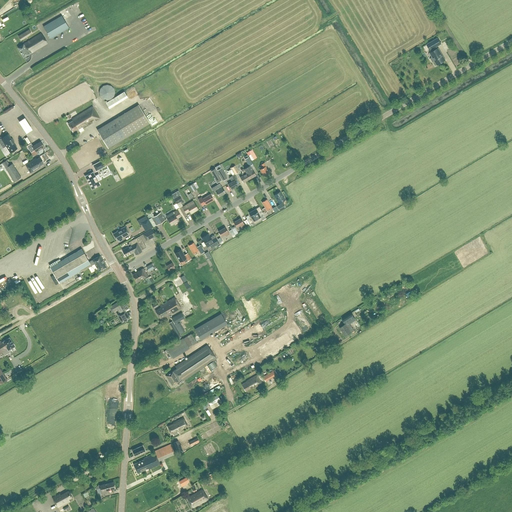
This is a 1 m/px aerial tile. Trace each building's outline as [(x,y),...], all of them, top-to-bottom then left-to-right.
[(76,2),(74,3),(71,4),(77,14),(79,13),(80,14),(82,12),(76,2)] [(62,15),(43,26),(50,39),(69,28),(62,15)] [(47,43),(43,36),(41,33),(18,48),(23,57),(47,43)] [(434,61),(437,65),(445,60),(438,48),(436,49),(435,48),(441,44),(438,38),(427,44),(430,50),(431,50),(432,51),(430,53),(432,57),(430,58),(432,62),(434,61)] [(100,96),(103,99),(107,100),(111,99),(114,96),(115,92),(114,88),(111,85),(107,84),(103,85),(100,88),(99,92),(100,96)] [(124,91),(105,103),(109,109),(128,97),(124,91)] [(97,130),(108,148),(149,123),(138,105),(97,130)] [(94,119),(95,121),(99,118),(92,107),(72,119),(73,120),(68,124),(73,132),(82,127),(83,128),(92,122),(91,121),(94,119)] [(153,111),(150,113),(154,123),(158,122),(153,111)] [(19,118),(25,131),(32,127),(25,114),(19,118)] [(10,153),(17,148),(8,134),(0,138),(0,143),(3,148),(6,146),(10,153)] [(27,146),(31,152),(34,150),(36,152),(44,147),(40,141),(32,146),(30,143),(27,146)] [(252,163),(248,156),(247,154),(244,156),(245,158),(249,165),(252,163)] [(40,165),(43,163),(39,157),(36,159),(36,158),(25,165),(30,173),(40,166),(40,165)] [(14,181),(21,177),(12,164),(9,165),(6,160),(2,163),(14,181)] [(259,169),(263,176),(269,173),(265,166),(263,163),(260,165),(262,168),(259,169)] [(255,175),(252,170),(250,165),(245,168),(244,168),(243,168),(249,179),(255,175)] [(215,168),(210,171),(215,178),(214,178),(217,183),(222,180),(219,175),(215,168)] [(221,168),(217,170),(223,181),(227,178),(221,168)] [(239,177),(243,182),(249,179),(243,168),(240,170),(242,173),(241,173),(242,176),(239,177)] [(86,176),(85,176),(85,177),(92,188),(92,189),(92,188),(99,185),(100,185),(99,184),(97,181),(100,179),(101,179),(100,179),(98,175),(98,174),(98,175),(95,176),(93,173),(93,172),(92,172),(86,176)] [(231,189),(237,185),(235,181),(237,179),(234,174),(231,176),(229,177),(231,182),(228,184),(231,189)] [(188,186),(192,192),(197,189),(193,183),(188,186)] [(219,183),(211,188),(214,192),(215,191),(218,196),(225,192),(222,187),(219,183)] [(177,204),(182,200),(179,195),(180,195),(178,190),(171,194),(177,204)] [(278,204),(283,201),(284,200),(279,192),(273,195),(278,204)] [(205,204),(213,200),(210,194),(202,199),(201,197),(198,199),(201,204),(204,202),(205,204)] [(191,213),(197,209),(194,203),(192,200),(182,207),(186,213),(189,211),(191,213)] [(266,200),(261,202),(266,211),(271,208),(266,200)] [(260,217),(255,209),(248,213),(253,221),(260,217)] [(171,225),(178,221),(176,219),(180,217),(177,211),(173,213),(166,216),(168,219),(171,225)] [(150,221),(152,220),(156,226),(165,220),(161,212),(151,217),(149,219),(150,221)] [(240,218),(233,222),(236,227),(239,225),(240,227),(244,225),(240,218)] [(148,219),(141,223),(145,231),(152,227),(148,219)] [(113,234),(116,240),(123,237),(124,237),(130,234),(125,226),(117,231),(113,234)] [(229,234),(225,227),(218,231),(221,236),(224,234),(225,236),(229,234)] [(143,234),(146,241),(155,236),(152,229),(143,234)] [(208,234),(201,238),(202,240),(206,247),(210,245),(211,248),(218,244),(213,235),(210,237),(209,236),(208,234)] [(127,245),(128,247),(122,250),(125,256),(134,251),(135,253),(141,250),(141,249),(145,247),(145,246),(140,236),(128,242),(127,241),(125,242),(127,245)] [(58,251),(61,237),(58,237),(57,240),(53,239),(52,242),(50,241),(47,253),(53,254),(54,250),(58,251)] [(198,251),(193,243),(188,245),(193,254),(198,251)] [(29,263),(32,264),(37,251),(33,249),(29,263)] [(80,272),(94,264),(98,271),(100,270),(106,267),(100,256),(89,262),(81,249),(60,261),(59,259),(49,265),(50,267),(59,283),(80,271),(80,272)] [(179,262),(183,260),(185,262),(191,259),(187,253),(184,255),(181,250),(179,250),(177,251),(177,252),(175,253),(179,262)] [(148,276),(143,268),(132,275),(136,282),(148,276)] [(153,281),(151,276),(145,279),(148,284),(153,281)] [(33,282),(29,284),(36,297),(40,295),(33,282)] [(166,315),(167,316),(181,308),(174,297),(160,306),(161,307),(155,311),(160,319),(166,315)] [(129,318),(127,314),(124,310),(128,308),(123,300),(118,303),(118,302),(109,307),(110,308),(112,312),(118,308),(120,312),(117,314),(122,323),(129,318)] [(182,312),(171,318),(175,324),(175,323),(176,326),(175,326),(180,334),(184,332),(182,327),(179,322),(178,322),(177,323),(177,322),(185,318),(182,312)] [(354,317),(352,315),(351,313),(342,318),(346,324),(340,328),(345,336),(351,332),(354,330),(347,321),(354,317)] [(181,337),(172,321),(169,323),(178,338),(181,337)] [(208,321),(195,329),(201,339),(214,332),(208,321)] [(191,333),(186,336),(192,344),(196,341),(191,333)] [(9,349),(14,346),(9,338),(2,343),(1,341),(0,341),(0,354),(9,349)] [(182,381),(216,358),(207,345),(175,366),(176,368),(166,375),(172,385),(181,379),(182,381)] [(253,388),(261,383),(256,375),(246,381),(241,384),(245,391),(253,386),(253,388)] [(177,431),(187,426),(183,418),(172,423),(173,424),(167,426),(171,434),(172,433),(173,435),(178,433),(177,431)] [(133,464),(137,473),(148,468),(149,469),(160,464),(158,460),(175,453),(170,444),(154,451),(155,453),(143,458),(144,459),(133,464)] [(132,450),(135,455),(145,451),(144,450),(145,449),(143,445),(142,445),(132,450)] [(100,485),(100,488),(102,493),(102,494),(108,493),(108,490),(115,488),(113,481),(100,485)] [(197,505),(208,499),(202,489),(187,498),(192,507),(197,505)] [(70,501),(73,500),(72,497),(68,491),(60,495),(60,493),(52,497),(57,507),(70,501)]
